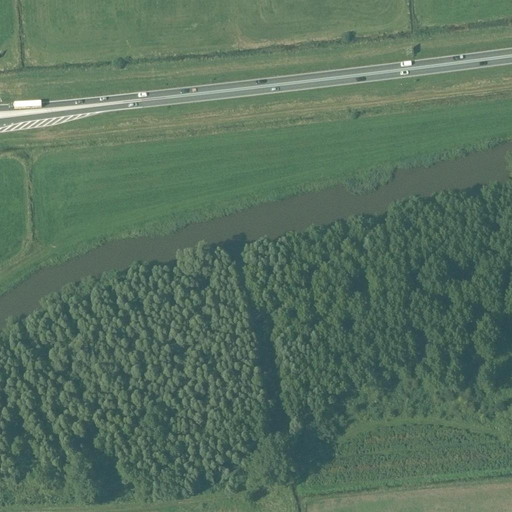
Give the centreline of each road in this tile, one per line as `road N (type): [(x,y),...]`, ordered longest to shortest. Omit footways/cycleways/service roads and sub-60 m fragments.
road 1 (trunk): [(147,99),(511,57)]
road 2 (trunk): [(0,121),(147,99)]
road 3 (trunk): [(147,99),(0,108)]
